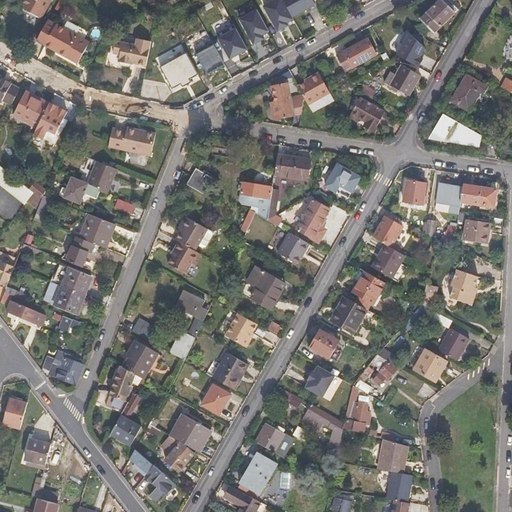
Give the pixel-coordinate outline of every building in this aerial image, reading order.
[(49,0),(24,0),(20,7),(39,18),(49,0)] [(290,18),(280,0),(272,0),(261,6),(276,32),(287,26),(285,22),(291,19),(290,18)] [(280,0),(290,18),(313,4),(312,2),(311,0),(280,0)] [(449,0),(438,0),(423,17),(428,25),(437,31),(458,8),(449,0)] [(268,33),(256,10),(239,19),(253,46),(265,40),(263,36),(268,33)] [(39,36),(37,40),(45,45),(47,42),(54,46),(52,49),(77,63),(88,43),(48,20),(39,36)] [(245,50),(233,28),(216,38),(228,59),(245,50)] [(425,48),(408,32),(402,43),(404,44),(397,55),(419,67),(423,60),(420,58),(425,48)] [(34,33),(28,43),(34,46),(37,40),(39,36),(34,33)] [(115,42),(113,53),(119,55),(118,62),(121,65),(128,66),(131,64),(133,61),(136,62),(136,63),(146,66),(151,43),(137,39),(135,46),(115,42)] [(337,56),(345,70),(377,54),(368,39),(337,56)] [(226,65),(214,42),(196,51),(208,74),(226,65)] [(187,52),(161,66),(173,88),(182,82),(184,85),(192,81),(190,78),(199,73),(187,52)] [(403,66),(391,86),(408,96),(420,76),(403,66)] [(299,87),(308,104),(330,93),(320,73),(309,79),(310,81),(299,87)] [(466,77),(482,87),(484,83),(468,74),(466,77)] [(0,77),(0,100),(10,106),(20,88),(0,77)] [(466,77),(451,102),(468,112),(482,87),(466,77)] [(511,83),(505,79),(500,88),(511,94),(511,83)] [(274,102),(277,119),(300,115),(303,100),(290,102),(287,84),(271,88),(274,102)] [(26,90),(13,114),(22,119),(23,117),(37,125),(49,103),(49,102),(26,90)] [(360,99),(349,118),(357,122),(359,119),(366,124),(365,125),(375,131),(385,114),(360,99)] [(49,103),(37,125),(34,131),(54,141),(65,121),(62,119),(66,112),(49,103)] [(443,116),(432,136),(435,139),(477,146),(482,137),(443,116)] [(108,148),(149,157),(153,136),(143,134),(143,136),(135,134),(135,132),(125,130),(124,131),(112,129),(108,148)] [(311,161),(285,156),(282,174),(281,176),(308,181),(311,161)] [(96,162),(86,185),(99,190),(98,192),(99,192),(107,195),(117,171),(96,162)] [(325,186),(348,199),(360,177),(338,165),(325,186)] [(0,185),(25,203),(27,200),(33,193),(29,190),(0,166),(0,185)] [(198,170),(194,178),(211,188),(216,179),(198,170)] [(194,178),(190,187),(207,195),(211,188),(194,178)] [(61,188),(58,196),(79,205),(84,195),(96,200),(99,192),(98,192),(99,190),(86,185),(71,179),(67,189),(61,188)] [(407,181),(403,201),(422,205),(426,184),(407,181)] [(240,184),(237,206),(258,209),(271,211),(271,206),(274,186),(258,183),(258,186),(240,184)] [(439,183),(435,203),(450,205),(448,213),(458,215),(460,203),(463,187),(439,183)] [(463,187),(460,203),(477,206),(480,187),(463,184),(463,187)] [(480,187),(477,206),(493,208),(497,190),(480,187)] [(27,200),(33,204),(38,197),(33,193),(27,200)] [(38,208),(33,220),(44,224),(46,218),(45,217),(52,200),(43,196),(41,199),(38,208)] [(33,204),(38,208),(41,199),(38,197),(33,204)] [(118,200),(115,208),(133,215),(135,207),(118,200)] [(312,200),(296,229),(319,242),(325,230),(321,227),(330,211),(312,200)] [(435,203),(434,211),(448,213),(450,205),(435,203)] [(271,211),(269,221),(277,217),(278,216),(279,208),(271,206),(271,211)] [(258,209),(257,214),(261,216),(269,221),(271,211),(258,209)] [(251,211),(240,232),(245,235),(254,217),(256,213),(251,211)] [(86,214),(76,238),(82,240),(91,216),(86,214)] [(91,216),(82,240),(99,247),(105,249),(114,226),(91,216)] [(277,217),(269,221),(278,226),(281,220),(277,217)] [(384,218),(372,239),(385,246),(389,248),(389,249),(398,255),(400,251),(392,246),(401,228),(384,218)] [(466,219),(462,240),(486,244),(490,223),(466,219)] [(179,242),(195,252),(198,246),(207,231),(188,220),(176,241),(179,242)] [(427,222),(425,234),(434,239),(436,223),(427,222)] [(211,233),(207,231),(198,246),(202,249),(204,248),(212,235),(211,233)] [(290,233),(278,254),(296,264),(302,253),(304,254),(310,245),(290,233)] [(439,242),(449,248),(453,242),(441,236),(439,242)] [(75,237),(66,261),(81,268),(87,253),(95,256),(99,247),(82,240),(76,238),(75,237)] [(172,257),(167,266),(185,276),(191,266),(194,268),(201,255),(195,252),(179,242),(170,256),(172,257)] [(28,253),(40,258),(42,252),(30,247),(28,253)] [(383,256),(375,269),(392,279),(404,259),(398,255),(389,249),(385,247),(380,255),(383,256)] [(0,262),(0,284),(6,287),(17,260),(4,255),(0,263),(0,262)] [(380,255),(373,268),(375,269),(383,256),(380,255)] [(61,287),(62,287),(84,296),(91,278),(68,268),(61,287)] [(361,269),(355,279),(360,282),(366,272),(361,269)] [(246,284),(256,289),(250,300),(269,311),(283,287),(254,270),(246,284)] [(454,288),(450,299),(468,305),(473,303),(475,296),(473,293),(475,288),(478,278),(457,270),(451,287),(454,288)] [(360,282),(353,294),(359,298),(356,303),(368,310),(371,305),(373,306),(386,284),(366,272),(360,282)] [(10,281),(6,293),(12,295),(14,296),(15,296),(17,291),(12,289),(14,283),(10,281)] [(240,294),(250,300),(256,289),(246,284),(240,294)] [(386,284),(373,306),(376,308),(390,286),(386,284)] [(427,284),(422,304),(430,308),(431,306),(429,305),(431,296),(434,297),(435,286),(427,284)] [(62,287),(55,305),(64,310),(76,314),(84,296),(62,287)] [(6,293),(4,292),(0,304),(8,307),(6,313),(8,314),(8,317),(19,321),(20,318),(31,321),(29,325),(40,329),(45,315),(9,301),(12,295),(6,293)] [(182,334),(178,343),(186,347),(181,357),(186,360),(200,331),(214,301),(208,299),(207,301),(189,293),(182,307),(197,315),(187,337),(182,334)] [(410,297),(404,308),(414,314),(422,304),(410,297)] [(346,298),(331,322),(353,335),(368,310),(356,303),(346,298)] [(253,334),(258,325),(238,314),(226,337),(247,348),(251,340),(250,339),(253,334)] [(413,315),(406,322),(411,326),(417,319),(413,315)] [(63,316),(59,327),(68,331),(72,320),(63,316)] [(139,321),(133,332),(150,342),(156,331),(139,321)] [(272,323),(267,331),(279,338),(283,330),(272,323)] [(449,328),(438,350),(457,361),(468,339),(449,328)] [(399,330),(376,356),(382,358),(396,344),(397,345),(405,336),(399,330)] [(320,332),(310,349),(329,360),(339,342),(320,332)] [(124,369),(137,377),(143,381),(158,355),(159,354),(137,341),(128,357),(130,358),(124,369)] [(178,343),(172,355),(179,360),(185,363),(186,360),(181,357),(186,347),(178,343)] [(56,359),(51,373),(56,375),(56,377),(76,385),(85,364),(82,363),(83,360),(55,349),(52,357),(56,359)] [(415,370),(437,382),(448,363),(426,351),(415,370)] [(47,355),(42,369),(51,373),(56,359),(52,357),(47,355)] [(158,355),(143,381),(150,384),(165,358),(158,355)] [(228,355),(214,380),(232,391),(241,376),(243,377),(249,367),(228,355)] [(376,356),(373,360),(384,367),(388,362),(382,358),(376,356)] [(384,367),(374,381),(381,387),(387,379),(389,380),(397,369),(388,362),(384,367)] [(336,375),(319,366),(315,372),(314,371),(309,380),(310,381),(307,388),(324,397),(336,375)] [(122,368),(110,399),(126,405),(137,377),(124,369),(122,368)] [(369,370),(363,377),(370,382),(374,375),(369,370)] [(232,391),(234,392),(243,377),(241,376),(232,391)] [(213,386),(201,406),(218,416),(230,396),(213,386)] [(354,386),(348,407),(354,408),(359,389),(354,386)] [(288,403),(293,395),(282,389),(278,397),(288,403)] [(301,399),(293,395),(288,403),(296,407),(301,399)] [(137,396),(124,416),(130,419),(142,399),(137,396)] [(10,401),(4,425),(21,430),(27,406),(10,401)] [(343,429),(344,424),(334,418),(312,405),(303,421),(313,427),(317,419),(319,421),(336,430),(333,444),(329,444),(327,447),(338,454),(343,429)] [(344,424),(343,429),(362,434),(364,425),(370,426),(371,417),(369,416),(369,413),(366,412),(367,407),(360,406),(357,424),(345,422),(344,424)] [(184,416),(171,438),(198,453),(210,431),(184,416)] [(122,417),(110,438),(130,449),(142,429),(122,417)] [(159,422),(154,419),(150,426),(155,429),(159,422)] [(147,432),(157,438),(161,432),(155,429),(150,426),(147,432)] [(266,426),(256,443),(276,454),(285,436),(266,426)] [(310,435),(299,429),(294,436),(306,443),(310,435)] [(383,432),(381,439),(384,440),(393,442),(394,435),(383,432)] [(162,449),(172,456),(166,463),(180,473),(194,456),(171,439),(162,449)] [(32,440),(26,461),(46,466),(52,446),(32,440)] [(384,440),(377,470),(394,473),(400,474),(403,461),(406,461),(409,446),(393,442),(384,440)] [(136,451),(121,476),(127,484),(140,463),(144,466),(148,462),(136,451)] [(260,454),(242,486),(260,496),(277,464),(260,454)] [(145,478),(157,488),(149,498),(155,503),(163,495),(165,496),(175,485),(154,467),(145,478)] [(394,473),(390,500),(393,501),(409,503),(413,476),(403,475),(400,474),(394,473)] [(225,499),(242,509),(240,511),(256,511),(261,504),(249,498),(248,500),(230,490),(225,499)] [(56,511),(58,505),(41,500),(37,511),(56,511)] [(339,501),(337,511),(346,511),(348,503),(339,501)] [(393,501),(390,511),(410,511),(412,504),(409,503),(393,501)]
